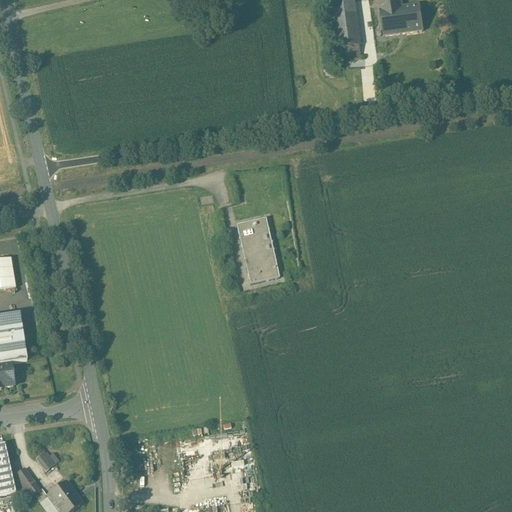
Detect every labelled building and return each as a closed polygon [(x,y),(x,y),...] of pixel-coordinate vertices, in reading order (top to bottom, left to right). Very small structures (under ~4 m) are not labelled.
[(353,0),(333,0),(341,58),(361,55),(353,0)] [(379,0),(384,37),(422,32),(418,6),(402,8),(400,0),(379,0)] [(265,220),(236,227),(250,286),(279,280),(265,220)] [(12,260),(0,261),(0,292),(17,290),(12,260)] [(20,321),(0,323),(0,367),(10,366),(27,363),(20,321)] [(10,366),(0,367),(0,392),(1,392),(0,390),(13,388),(10,366)] [(4,446),(0,447),(0,498),(15,495),(4,446)] [(55,466),(45,453),(36,460),(46,473),(55,466)] [(39,492),(24,470),(15,476),(30,498),(31,498),(39,492)] [(73,511),(82,506),(65,483),(47,497),(57,511),(73,511)]
